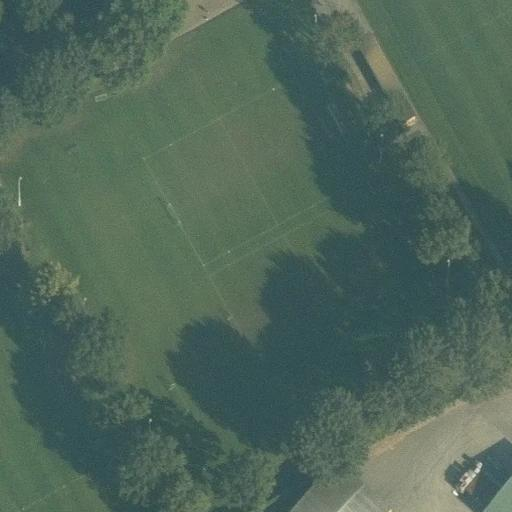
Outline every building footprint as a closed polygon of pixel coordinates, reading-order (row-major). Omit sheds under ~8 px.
[(69,0),(75,10),(92,0),(99,12),(100,11),(120,0),(69,0)] [(92,0),(75,10),(86,29),(104,19),(100,11),(99,12),(92,0)] [(52,110),(76,96),(67,81),(43,95),(52,110)] [(386,511),(336,467),(294,511),(386,511)] [(464,493),(486,511),(511,511),(511,483),(510,485),(490,468),(483,476),(481,474),(464,493)]
